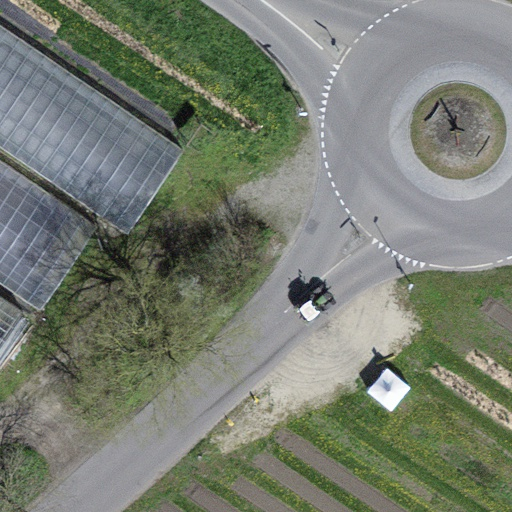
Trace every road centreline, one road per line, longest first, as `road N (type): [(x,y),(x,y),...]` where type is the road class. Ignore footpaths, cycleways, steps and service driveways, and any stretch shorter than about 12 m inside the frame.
road 1 (unclassified): [(317,284),(60,511)]
road 2 (unclassified): [(356,154),(317,284)]
road 3 (unclassified): [(317,284),(428,235)]
